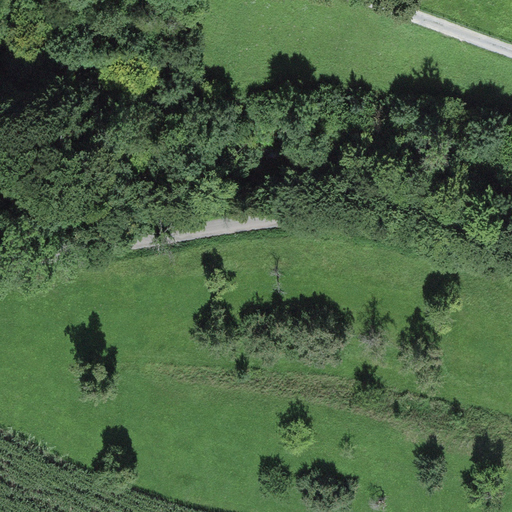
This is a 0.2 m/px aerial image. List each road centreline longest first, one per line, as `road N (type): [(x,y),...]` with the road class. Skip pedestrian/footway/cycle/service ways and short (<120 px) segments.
road 1 (residential): [(0,269),(249,225),(327,221),(511,260)]
road 2 (unclassified): [(364,0),(511,49)]
